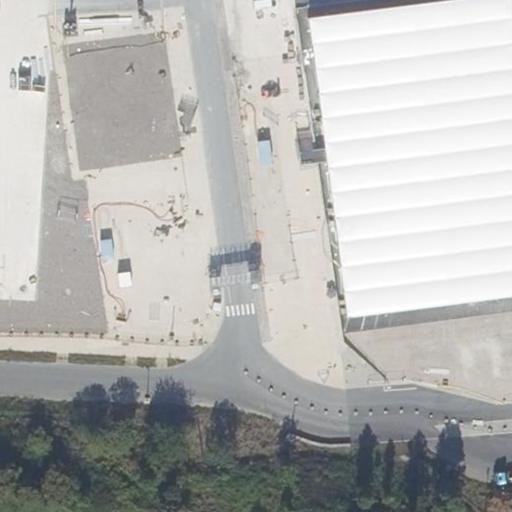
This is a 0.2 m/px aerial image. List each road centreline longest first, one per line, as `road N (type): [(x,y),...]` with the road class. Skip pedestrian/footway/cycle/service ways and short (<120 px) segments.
road 1 (unclassified): [(198,0),(243,312),(226,366)]
road 2 (unclassified): [(0,374),(185,384),(226,366)]
